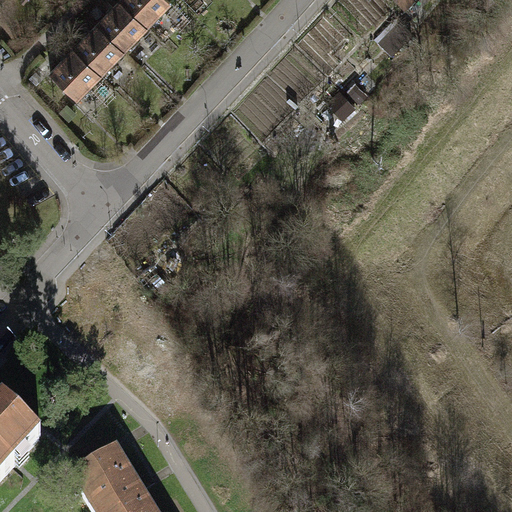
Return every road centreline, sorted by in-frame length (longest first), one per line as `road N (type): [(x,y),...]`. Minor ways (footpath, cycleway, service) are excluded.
road 1 (track): [(511,132),(418,248),(422,303),(511,426)]
road 2 (residential): [(295,0),(101,208)]
road 3 (residential): [(0,98),(101,208)]
